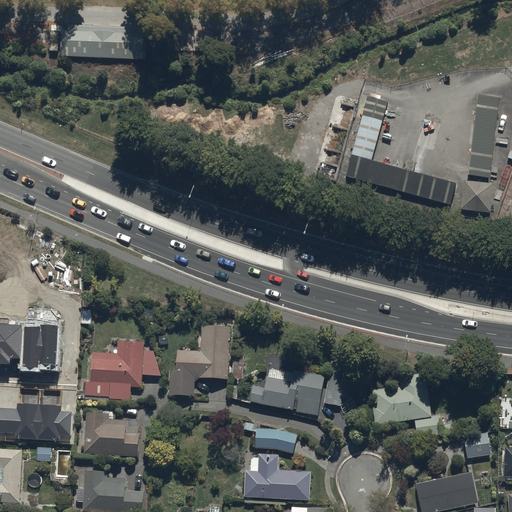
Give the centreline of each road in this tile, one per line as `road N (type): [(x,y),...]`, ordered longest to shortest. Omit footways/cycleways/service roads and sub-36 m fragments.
road 1 (primary): [(417,320),(228,269),(0,177)]
road 2 (primary): [(0,134),(166,203),(324,252)]
road 3 (primary): [(324,252),(511,294)]
road 4 (primary): [(417,320),(380,296),(300,275),(294,256),(324,252)]
